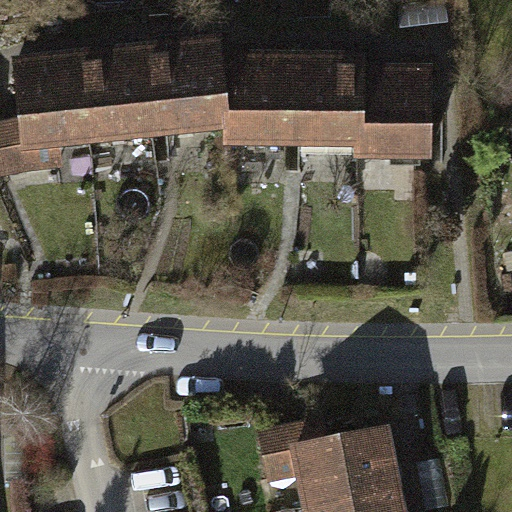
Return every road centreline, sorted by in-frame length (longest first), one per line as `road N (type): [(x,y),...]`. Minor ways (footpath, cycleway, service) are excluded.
road 1 (residential): [(68,341),(256,354),(511,357)]
road 2 (residential): [(68,341),(105,511)]
